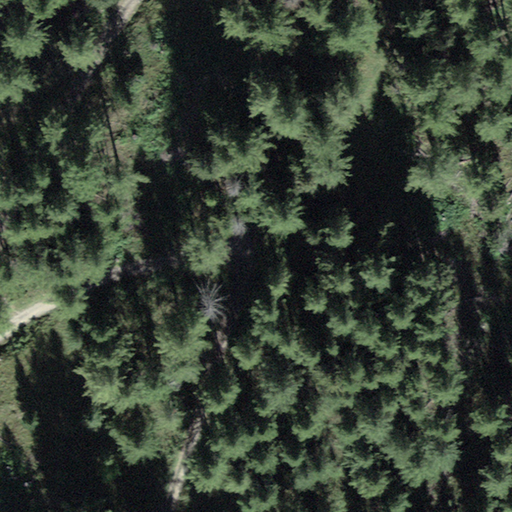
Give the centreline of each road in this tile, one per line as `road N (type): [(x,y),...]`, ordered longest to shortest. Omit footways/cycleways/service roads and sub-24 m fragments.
road 1 (track): [(168,511),(198,380),(207,274),(151,258),(42,308),(0,312)]
road 2 (track): [(0,211),(19,150),(140,0)]
